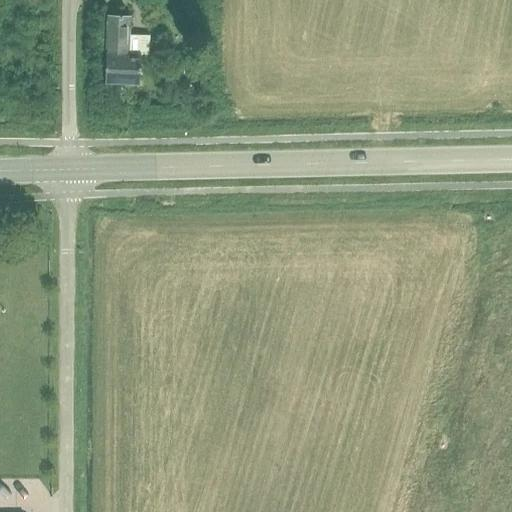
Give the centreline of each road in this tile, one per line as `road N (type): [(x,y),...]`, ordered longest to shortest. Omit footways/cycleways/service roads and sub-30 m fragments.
road 1 (primary): [(68,170),(511,159)]
road 2 (unclassified): [(63,511),(68,170)]
road 3 (unclassified): [(68,170),(69,0)]
